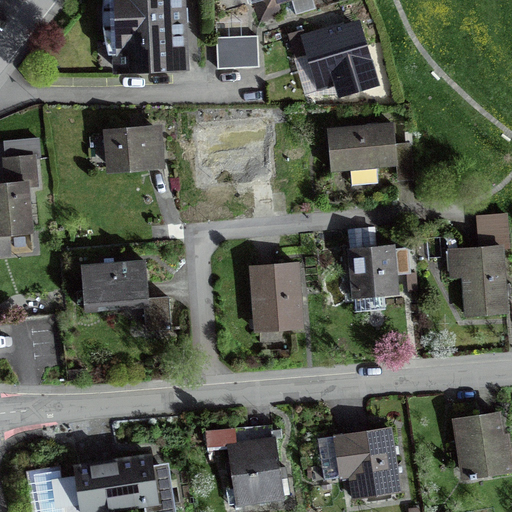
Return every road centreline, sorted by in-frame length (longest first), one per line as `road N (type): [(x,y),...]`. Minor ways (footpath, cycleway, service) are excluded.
road 1 (residential): [(210,399),(194,239),(466,215)]
road 2 (residential): [(210,399),(511,375)]
road 3 (residential): [(0,412),(210,399)]
